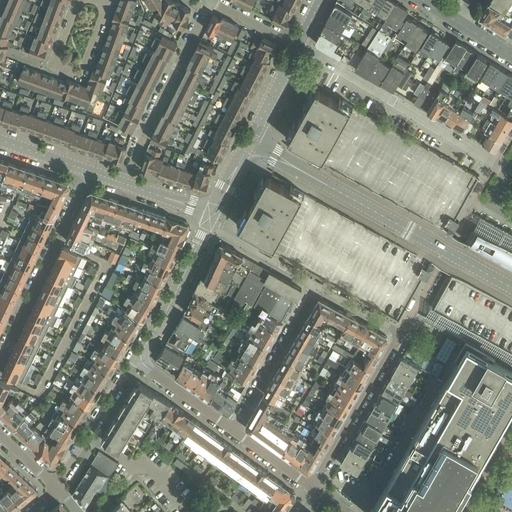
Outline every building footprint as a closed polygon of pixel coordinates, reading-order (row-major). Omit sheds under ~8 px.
[(13,0),(8,0),(6,7),(20,13),(22,8),(27,11),(29,7),(13,0)] [(67,0),(50,0),(49,3),(64,9),(67,0)] [(119,0),(118,3),(133,8),(136,0),(119,0)] [(174,1),(171,0),(163,0),(160,6),(157,13),(161,15),(158,21),(162,23),(174,1)] [(244,0),(242,5),(251,9),(255,0),(244,0)] [(277,0),(277,2),(280,3),(294,10),(296,11),(300,3),(293,0),(284,0),(284,1),(282,0),(277,0)] [(354,12),(360,1),(360,0),(348,0),(348,1),(345,7),(354,12)] [(362,10),(366,12),(372,0),(360,0),(360,1),(365,4),(362,10)] [(372,9),(377,12),(384,0),(372,0),(366,12),(369,14),(372,9)] [(383,22),(396,2),(392,0),(384,0),(377,12),(382,15),(379,20),(383,22)] [(491,0),(489,3),(506,14),(509,16),(511,12),(507,9),(511,4),(504,0),(491,0)] [(174,21),(182,5),(174,1),(162,23),(166,25),(169,19),(174,21)] [(396,2),(383,22),(355,67),(368,75),(378,59),(385,47),(389,49),(394,42),(390,39),(408,10),(396,2)] [(64,9),(49,3),(46,12),(61,17),(64,9)] [(133,8),(118,3),(115,11),(130,17),(133,8)] [(290,18),(294,10),(280,3),(278,8),(272,5),(270,9),(290,18)] [(506,14),(489,3),(480,17),(511,37),(511,17),(509,16),(506,14)] [(335,4),(330,13),(351,26),(356,29),(358,27),(354,25),(356,22),(349,18),(352,14),(335,4)] [(191,9),(182,5),(174,21),(178,23),(176,27),(183,30),(189,18),(187,17),(191,9)] [(6,7),(2,15),(21,23),(23,19),(18,17),(20,13),(6,7)] [(285,27),(290,18),(270,9),(268,13),(274,15),(271,20),(285,27)] [(130,17),(115,11),(112,20),(114,20),(127,25),(130,17)] [(61,17),(46,12),(43,20),(58,26),(61,17)] [(330,13),(326,23),(341,32),(344,27),(349,30),(351,26),(330,13)] [(1,14),(0,17),(0,23),(12,29),(14,25),(20,27),(21,23),(2,15),(1,14)] [(212,39),(216,31),(221,19),(213,15),(206,29),(210,31),(208,36),(212,39)] [(221,40),(231,21),(223,17),(221,19),(216,31),(220,33),(217,38),(221,40)] [(395,36),(405,43),(417,23),(416,23),(417,21),(413,18),(412,20),(407,17),(395,36)] [(58,26),(43,20),(40,29),(55,34),(58,26)] [(127,25),(114,20),(110,29),(125,34),(128,26),(127,25)] [(231,21),(221,40),(225,42),(228,37),(232,39),(239,26),(231,21)] [(0,33),(8,37),(14,39),(16,35),(11,32),(12,29),(0,23),(0,33)] [(321,33),(338,43),(341,45),(343,41),(338,38),(342,33),(341,32),(326,23),(321,33)] [(417,23),(405,43),(416,49),(428,30),(417,23)] [(243,28),(240,34),(248,37),(250,31),(243,28)] [(55,34),(40,29),(37,37),(49,41),(52,42),(55,34)] [(125,34),(110,29),(107,37),(122,43),(125,34)] [(440,37),(431,31),(418,52),(421,54),(423,52),(428,56),(430,52),(440,37)] [(0,60),(6,63),(7,58),(1,57),(3,52),(5,45),(11,47),(13,43),(7,41),(8,37),(0,33),(0,60)] [(334,49),(338,43),(321,33),(317,41),(318,45),(340,58),(342,54),(334,49)] [(173,50),(177,42),(163,35),(161,39),(156,37),(154,41),(173,50)] [(49,41),(37,37),(35,36),(32,45),(46,50),(49,41)] [(122,43),(107,37),(104,46),(119,51),(122,43)] [(255,39),(253,43),(272,53),(276,44),(263,37),(261,42),(255,39)] [(440,37),(430,52),(428,56),(433,59),(432,61),(436,63),(449,43),(440,37)] [(443,60),(454,67),(456,64),(467,46),(456,39),(443,60)] [(173,50),(154,41),(152,45),(157,47),(155,51),(168,58),(169,58),(173,50)] [(196,49),(210,56),(215,59),(217,55),(212,52),(214,48),(200,41),(196,49)] [(246,50),(248,44),(242,42),(240,47),(246,50)] [(254,54),(268,61),(272,53),(253,43),(251,47),(257,49),(254,54)] [(43,59),(46,50),(32,45),(28,54),(43,59)] [(119,51),(104,46),(101,54),(116,60),(119,51)] [(456,64),(454,67),(454,68),(457,70),(461,64),(465,67),(475,52),(467,46),(456,64)] [(196,49),(192,57),(211,67),(213,63),(208,60),(210,56),(196,49)] [(168,58),(155,51),(154,51),(152,55),(147,52),(145,56),(164,66),(168,58)] [(270,62),(268,61),(254,54),(251,52),(249,56),(254,59),(252,63),(266,70),(270,62)] [(490,61),(477,53),(465,73),(478,82),(490,61)] [(116,60),(101,54),(98,62),(113,68),(116,60)] [(391,66),(381,82),(394,90),(410,63),(398,55),(391,66)] [(164,66),(145,56),(143,60),(148,63),(146,67),(160,74),(164,66)] [(188,65),(189,66),(202,72),(204,68),(209,71),(211,67),(192,57),(188,65)] [(368,75),(381,82),(391,66),(378,59),(368,75)] [(484,80),(490,84),(500,67),(490,61),(479,81),(482,83),(484,80)] [(113,68),(98,62),(95,71),(108,76),(109,76),(113,68)] [(245,65),(243,68),(262,78),(266,70),(252,63),(250,67),(245,65)] [(185,74),(204,84),(206,80),(201,77),(203,73),(202,72),(189,66),(185,74)] [(18,82),(26,85),(32,70),(23,67),(18,82)] [(160,74),(146,67),(144,71),(139,68),(137,72),(156,82),(160,74)] [(495,95),(508,72),(500,67),(490,84),(495,86),(491,93),(495,95)] [(244,79),(258,86),(262,78),(243,68),(241,72),(246,75),(244,79)] [(35,88),(40,73),(32,70),(26,85),(35,88)] [(108,76),(95,71),(93,70),(90,79),(104,84),(108,76)] [(413,81),(412,80),(415,75),(407,71),(398,85),(406,90),(409,85),(411,86),(413,81)] [(156,82),(137,72),(135,76),(140,79),(138,83),(151,90),(156,82)] [(502,91),(507,94),(511,85),(511,74),(508,72),(495,95),(499,97),(502,91)] [(44,91),(49,76),(40,73),(35,88),(44,91)] [(185,74),(181,83),(195,90),(197,85),(202,88),(204,84),(185,74)] [(52,94),(57,79),(49,76),(44,91),(52,94)] [(66,82),(57,79),(52,94),(61,97),(61,95),(66,82)] [(104,84),(90,79),(87,87),(86,88),(94,90),(101,93),(104,84)] [(235,80),(233,84),(252,94),(254,95),(258,86),(244,79),(242,83),(235,80)] [(70,98),(75,83),(66,80),(66,82),(61,95),(70,98)] [(78,101),(84,86),(75,83),(70,98),(78,101)] [(131,84),(128,88),(147,98),(151,90),(138,83),(136,87),(131,84)] [(181,83),(177,91),(196,100),(198,97),(192,94),(195,90),(181,83)] [(235,95),(248,102),(252,94),(233,84),(231,88),(237,91),(235,95)] [(86,88),(87,87),(84,86),(78,101),(89,104),(94,90),(86,88)] [(437,95),(424,87),(414,103),(427,110),(433,100),(437,95)] [(147,98),(128,88),(126,92),(132,95),(130,99),(143,106),(147,98)] [(441,88),(433,100),(427,110),(436,116),(449,94),(441,88)] [(314,154),(342,104),(341,104),(316,90),(304,111),(307,112),(303,120),(300,119),(288,140),(313,154),(314,154)] [(194,104),(196,100),(177,91),(173,99),(186,106),(188,102),(194,104)] [(449,94),(436,116),(444,120),(453,106),(448,103),(452,97),(449,94)] [(227,97),(225,100),(244,110),(248,102),(235,95),(232,99),(227,97)] [(127,108),(140,115),(145,107),(143,106),(130,99),(126,97),(124,101),(129,104),(127,108)] [(168,107),(187,116),(189,113),(184,110),(186,106),(173,99),(168,107)] [(0,105),(0,121),(1,122),(8,102),(4,100),(2,106),(0,105)] [(228,107),(226,112),(240,119),(244,110),(225,100),(223,105),(228,107)] [(265,241),(263,244),(267,247),(277,252),(285,256),(284,257),(285,258),(286,257),(297,264),(298,265),(298,264),(310,271),(309,271),(311,272),(311,271),(322,278),(323,279),(323,278),(335,285),(336,286),(336,285),(347,292),(348,293),(348,292),(360,299),(361,300),(361,299),(373,306),(372,306),(373,307),(374,306),(385,313),(386,314),(386,313),(398,320),(397,320),(399,321),(399,320),(400,319),(406,308),(407,307),(406,307),(423,277),(427,279),(434,266),(432,264),(442,245),(449,233),(452,235),(459,221),(455,219),(472,189),(472,190),(473,189),(472,188),(479,177),(480,176),(479,176),(478,175),(467,169),(467,168),(466,168),(465,168),(454,162),(454,161),(453,161),(441,155),(442,155),(440,154),(429,148),(428,147),(416,141),(415,140),(404,134),(403,133),(402,133),(391,127),(390,126),(378,120),(379,120),(377,119),(366,113),(343,100),(341,104),(342,104),(314,154),(313,154),(312,157),(323,164),(333,169),(333,170),(406,210),(399,221),(388,240),(306,194),(295,188),(293,191),(265,241)] [(13,103),(8,102),(1,122),(10,125),(15,110),(11,109),(13,103)] [(453,106),(444,120),(452,125),(463,107),(465,104),(461,102),(457,108),(453,106)] [(15,110),(10,125),(18,128),(19,127),(26,107),(22,106),(20,112),(15,110)] [(30,109),(26,107),(19,127),(27,130),(32,115),(28,114),(30,109)] [(186,120),(187,116),(168,107),(164,115),(177,121),(178,122),(180,118),(186,120)] [(473,113),(463,107),(452,125),(462,132),(473,113)] [(509,130),(511,125),(511,119),(492,107),(490,112),(492,113),(489,118),(494,120),(494,121),(509,130)] [(118,113),(136,123),(140,115),(127,108),(125,112),(120,109),(118,113)] [(37,117),(32,115),(27,130),(36,133),(43,113),(39,111),(37,117)] [(219,113),(217,117),(236,127),(240,119),(226,112),(224,116),(219,113)] [(43,113),(36,133),(44,136),(49,121),(45,120),(47,114),(43,113)] [(136,123),(118,113),(116,117),(121,120),(118,124),(132,131),(136,123)] [(163,115),(159,123),(178,132),(180,128),(175,126),(177,121),(164,115),(163,115)] [(54,123),(49,121),(44,136),(53,139),(60,119),(56,117),(54,123)] [(220,123),(218,128),(232,135),(236,127),(217,117),(215,121),(220,123)] [(60,119),(53,139),(61,142),(66,127),(62,126),(64,120),(60,119)] [(488,133),(502,142),(509,130),(494,121),(493,122),(490,121),(484,131),(488,133)] [(155,131),(169,138),(171,133),(176,136),(178,132),(159,123),(155,131)] [(71,129),(66,127),(61,142),(70,145),(77,125),(73,124),(71,129)] [(70,145),(69,146),(78,149),(83,134),(79,133),(81,127),(77,125),(70,145)] [(232,135),(218,128),(216,132),(211,129),(209,133),(215,137),(228,143),(232,135)] [(88,136),(83,134),(78,149),(87,152),(94,132),(90,130),(88,136)] [(174,141),(169,138),(155,131),(151,139),(164,146),(167,141),(172,144),(174,141)] [(94,132),(87,152),(95,155),(100,140),(96,139),(98,133),(94,132)] [(502,142),(488,133),(482,143),(494,150),(494,151),(495,151),(496,151),(497,151),(497,150),(498,150),(498,149),(502,142)] [(105,142),(100,140),(95,155),(104,158),(104,156),(110,141),(111,137),(107,136),(105,142)] [(110,141),(104,156),(113,159),(120,138),(116,137),(114,142),(110,141)] [(208,138),(206,142),(225,152),(229,144),(228,143),(215,137),(213,141),(208,138)] [(124,140),(120,138),(113,159),(121,162),(127,147),(122,145),(124,140)] [(221,160),(225,152),(206,142),(204,146),(209,149),(207,153),(221,160)] [(141,168),(150,171),(157,151),(152,149),(150,155),(146,153),(141,168)] [(161,152),(157,151),(150,171),(158,174),(163,159),(159,158),(161,152)] [(163,159),(158,174),(158,176),(166,179),(171,165),(167,163),(169,158),(164,156),(163,159)] [(9,163),(0,159),(0,186),(0,187),(9,163)] [(171,165),(166,179),(175,182),(181,162),(178,161),(176,166),(171,165)] [(186,164),(181,162),(175,182),(183,185),(188,171),(184,169),(186,164)] [(11,189),(19,166),(9,163),(0,187),(6,189),(6,187),(11,189)] [(199,168),(193,186),(205,190),(214,166),(205,163),(203,169),(199,168)] [(28,169),(19,166),(11,189),(20,192),(21,189),(28,169)] [(188,171),(183,185),(192,188),(193,186),(199,168),(195,167),(193,172),(188,171)] [(28,169),(21,189),(20,192),(20,193),(25,194),(30,195),(37,173),(28,169)] [(47,176),(37,173),(30,195),(34,197),(35,193),(40,195),(42,190),(47,176)] [(42,190),(54,194),(55,194),(59,180),(47,176),(42,190)] [(293,191),(292,191),(267,177),(256,198),(259,200),(254,208),(251,206),(240,227),(264,241),(265,241),(293,191)] [(54,194),(52,199),(61,204),(70,187),(68,183),(59,180),(55,194),(54,194)] [(89,193),(75,222),(84,226),(92,210),(95,211),(100,195),(92,192),(89,193)] [(100,195),(95,211),(94,214),(99,216),(98,220),(102,221),(110,198),(100,195)] [(119,201),(110,198),(102,221),(106,222),(107,218),(113,220),(119,201)] [(54,220),(61,204),(52,199),(46,210),(42,208),(40,213),(54,220)] [(128,204),(119,201),(113,220),(118,222),(117,226),(121,227),(128,204)] [(131,227),(134,220),(138,208),(128,204),(121,227),(124,229),(126,225),(131,227)] [(134,220),(163,230),(167,218),(138,208),(134,220)] [(54,220),(34,211),(29,222),(48,231),(54,220)] [(172,234),(169,242),(180,247),(188,228),(187,225),(167,218),(163,230),(163,231),(172,234)] [(48,231),(29,222),(24,232),(44,241),(48,231)] [(75,222),(71,231),(93,242),(95,238),(91,236),(94,231),(84,226),(75,222)] [(452,275),(433,308),(511,351),(511,248),(478,229),(469,245),(452,275)] [(91,245),(93,242),(71,231),(66,240),(87,250),(90,244),(91,245)] [(44,241),(24,232),(19,241),(39,251),(44,241)] [(152,245),(176,256),(180,247),(169,242),(161,238),(160,238),(157,243),(154,241),(152,245)] [(15,250),(19,241),(14,239),(11,248),(15,250)] [(39,251),(19,241),(15,251),(35,261),(39,251)] [(215,257),(215,258),(234,269),(238,262),(239,263),(243,256),(221,243),(218,251),(217,251),(214,256),(215,257)] [(154,250),(151,256),(172,265),(176,256),(152,245),(150,249),(154,250)] [(78,255),(78,254),(63,247),(58,257),(78,266),(82,257),(78,255)] [(109,259),(116,262),(120,253),(113,250),(109,259)] [(10,261),(30,270),(35,261),(15,251),(10,261)] [(122,256),(120,263),(128,265),(130,258),(122,256)] [(145,259),(143,263),(167,274),(172,265),(151,256),(149,261),(145,259)] [(78,266),(58,257),(54,266),(73,276),(74,276),(78,266)] [(239,271),(234,269),(215,258),(213,262),(212,261),(209,267),(210,268),(234,282),(239,271)] [(5,271),(25,280),(30,270),(10,261),(5,271)] [(143,263),(139,272),(143,274),(163,284),(167,274),(143,263)] [(73,276),(54,266),(49,276),(69,285),(69,286),(72,287),(77,277),(74,276),(73,276)] [(210,268),(205,279),(226,292),(227,293),(234,282),(210,268)] [(21,290),(25,280),(5,271),(1,280),(21,290)] [(113,271),(103,294),(110,297),(120,274),(113,271)] [(301,289),(270,271),(252,303),(260,308),(283,321),(301,289)] [(136,278),(135,282),(159,293),(163,284),(143,274),(140,280),(136,278)] [(64,295),(69,286),(69,285),(49,276),(44,286),(64,295)] [(196,290),(212,300),(213,298),(217,300),(220,294),(224,296),(226,292),(205,279),(201,277),(196,290)] [(0,292),(16,300),(21,290),(1,280),(0,282),(0,292)] [(135,292),(154,303),(155,301),(159,293),(135,282),(133,285),(137,287),(135,292)] [(59,305),(64,295),(44,286),(40,295),(59,305)] [(196,290),(191,301),(206,311),(209,306),(216,310),(220,305),(212,300),(196,290)] [(16,300),(0,292),(0,303),(11,309),(16,300)] [(128,294),(126,298),(149,312),(154,303),(135,292),(132,297),(128,294)] [(55,315),(59,305),(40,295),(35,305),(55,315)] [(143,320),(149,312),(126,298),(124,301),(128,303),(124,309),(143,320)] [(318,301),(309,317),(320,323),(324,316),(326,318),(332,307),(321,300),(318,301)] [(210,313),(206,311),(191,301),(185,312),(200,321),(199,323),(207,328),(211,321),(207,318),(210,313)] [(0,315),(7,319),(11,309),(0,303),(0,315)] [(35,305),(30,315),(50,324),(50,325),(53,326),(58,316),(55,315),(35,305)] [(107,312),(114,317),(137,331),(142,322),(123,310),(120,315),(117,313),(118,312),(110,307),(107,312)] [(326,318),(344,328),(351,317),(332,307),(326,318)] [(262,314),(259,319),(278,330),(283,321),(260,308),(258,312),(262,314)] [(45,334),(50,325),(50,324),(30,315),(26,325),(45,334)] [(184,315),(178,326),(191,334),(200,340),(204,335),(197,330),(200,325),(184,315)] [(137,331),(114,317),(112,320),(116,322),(113,328),(131,339),(137,331)] [(304,325),(325,337),(325,336),(334,341),(335,338),(327,334),(330,329),(320,323),(309,317),(304,325)] [(351,317),(344,328),(340,335),(346,338),(344,341),(348,343),(360,322),(351,317)] [(250,326),(273,339),(278,330),(259,319),(256,325),(252,322),(250,326)] [(353,342),(359,345),(369,327),(360,322),(348,343),(351,345),(353,342)] [(26,325),(21,334),(41,344),(45,334),(26,325)] [(323,340),(325,337),(304,325),(299,333),(317,343),(320,339),(323,340)] [(188,339),(191,334),(178,326),(169,340),(189,353),(194,346),(191,343),(192,341),(188,339)] [(252,331),(249,337),(268,347),(273,339),(250,326),(248,329),(252,331)] [(131,339),(113,328),(112,327),(109,332),(106,330),(104,334),(126,348),(131,339)] [(363,351),(366,354),(379,332),(369,327),(359,345),(364,348),(363,351)] [(387,337),(379,332),(366,354),(365,356),(368,358),(365,364),(372,368),(388,340),(387,337)] [(315,348),(317,343),(299,333),(295,341),(316,353),(318,350),(315,348)] [(36,354),(41,344),(21,334),(16,344),(36,354)] [(126,348),(104,334),(102,337),(105,339),(102,345),(121,357),(126,348)] [(240,343),(263,356),(268,347),(249,337),(246,342),(242,339),(240,343)] [(295,341),(290,349),(308,359),(311,355),(314,357),(316,353),(295,341)] [(242,348),(239,354),(258,365),(263,356),(240,343),(238,346),(242,348)] [(511,405),(511,368),(468,343),(370,511),(450,511),(455,505),(511,405)] [(36,354),(16,344),(12,354),(31,363),(36,354)] [(121,357),(102,345),(99,350),(95,347),(93,351),(116,365),(121,357)] [(155,362),(164,367),(176,348),(172,346),(171,348),(166,345),(155,362)] [(180,351),(176,348),(164,367),(176,375),(184,363),(181,361),(184,356),(178,353),(180,351)] [(311,361),(308,359),(290,349),(285,358),(303,368),(306,363),(309,365),(311,361)] [(116,365),(93,351),(91,354),(95,356),(91,362),(111,373),(116,365)] [(31,363),(12,354),(7,364),(27,373),(31,363)] [(230,360),(253,373),(258,365),(239,354),(236,359),(232,356),(230,360)] [(299,374),(303,368),(285,358),(280,367),(301,379),(303,376),(299,374)] [(399,364),(397,367),(414,376),(419,368),(402,358),(400,359),(398,362),(399,364)] [(111,373),(91,362),(88,359),(82,368),(105,382),(111,373)] [(248,382),(253,373),(230,360),(228,363),(232,366),(229,371),(248,382)] [(355,360),(349,370),(365,379),(371,370),(364,365),(355,360)] [(184,362),(184,363),(176,375),(175,376),(184,382),(192,368),(193,367),(184,362)] [(432,372),(438,375),(443,366),(437,362),(432,372)] [(105,382),(82,368),(75,363),(71,368),(79,373),(77,376),(81,378),(100,390),(105,382)] [(27,373),(7,364),(2,374),(17,381),(17,380),(22,383),(27,373)] [(299,383),(301,379),(280,367),(275,376),(292,386),(295,381),(299,383)] [(392,375),(409,385),(414,376),(397,367),(397,368),(395,368),(393,371),(394,372),(392,375)] [(201,374),(192,368),(184,382),(193,389),(201,374)] [(365,379),(349,370),(347,369),(344,374),(340,372),(338,376),(360,388),(365,379)] [(201,395),(214,373),(210,371),(208,375),(203,371),(201,374),(193,389),(201,395)] [(209,401),(218,386),(220,383),(215,379),(217,375),(214,373),(201,395),(209,401)] [(404,394),(409,385),(392,375),(392,376),(390,376),(388,379),(389,381),(387,384),(404,394)] [(100,390),(81,378),(77,376),(72,385),(95,399),(100,390)] [(289,392),(292,386),(275,376),(269,385),(291,397),(292,394),(289,392)] [(340,381),(337,387),(355,397),(360,388),(338,376),(337,379),(340,381)] [(0,380),(0,396),(5,398),(7,392),(13,395),(18,389),(0,380)] [(70,395),(89,407),(95,399),(72,385),(67,382),(64,386),(69,389),(70,388),(73,390),(70,395)] [(102,440),(119,450),(149,401),(155,405),(151,412),(152,413),(162,397),(138,382),(102,440)] [(398,403),(404,394),(387,384),(387,385),(385,385),(383,388),(384,390),(382,393),(398,403)] [(289,401),(291,397),(269,385),(264,394),(282,404),(285,399),(289,401)] [(218,386),(209,401),(219,408),(228,393),(218,386)] [(328,394),(349,406),(355,397),(337,387),(333,393),(330,390),(328,394)] [(230,414),(238,400),(232,396),(235,392),(230,389),(228,393),(219,408),(227,414),(228,414),(229,414),(230,414)] [(377,402),(393,411),(398,403),(382,393),(382,394),(380,394),(378,397),(379,399),(377,402)] [(329,400),(326,405),(344,415),(349,406),(328,394),(326,398),(329,400)] [(62,402),(84,416),(89,407),(70,395),(67,400),(64,398),(62,402)] [(270,400),(263,396),(247,424),(247,428),(255,434),(267,413),(270,409),(266,407),(270,400)] [(162,397),(152,413),(156,416),(154,420),(157,422),(171,403),(162,397)] [(0,412),(0,416),(5,421),(22,403),(19,401),(17,404),(12,399),(6,405),(0,412)] [(60,412),(79,424),(84,416),(62,402),(59,405),(63,407),(60,412)] [(372,411),(388,420),(393,411),(377,402),(376,403),(374,403),(373,406),(374,408),(372,411)] [(25,406),(22,403),(5,421),(13,428),(27,413),(22,409),(25,406)] [(179,409),(171,403),(157,422),(161,424),(163,421),(168,425),(179,409)] [(317,412),(339,425),(344,415),(326,405),(323,411),(319,409),(317,412)] [(187,415),(179,409),(168,425),(172,429),(170,431),(174,434),(187,415)] [(51,419),(74,433),(79,424),(60,412),(56,410),(51,419)] [(383,429),(390,433),(392,429),(385,425),(388,420),(372,411),(369,412),(368,414),(368,417),(367,419),(383,429)] [(334,434),(339,425),(317,412),(315,415),(319,418),(316,423),(334,434)] [(263,440),(273,422),(276,418),(267,413),(255,434),(263,440)] [(184,437),(195,420),(187,415),(174,434),(177,436),(179,433),(184,437)] [(14,429),(25,439),(35,428),(28,422),(29,421),(25,418),(14,429)] [(263,440),(272,446),(285,424),(276,418),(273,422),(263,440)] [(74,433),(51,419),(49,422),(53,424),(49,429),(59,435),(56,441),(54,440),(51,444),(52,444),(44,457),(51,463),(55,463),(74,433)] [(361,429),(378,438),(383,429),(367,419),(366,420),(364,421),(362,424),(363,426),(361,429)] [(195,420),(184,437),(188,440),(186,443),(190,445),(203,426),(195,420)] [(322,437),(320,441),(327,445),(334,434),(316,423),(314,427),(318,429),(315,433),(322,437)] [(292,435),(285,431),(288,425),(285,424),(272,446),(282,453),(292,436),(292,435)] [(203,426),(190,445),(193,448),(195,445),(200,449),(212,432),(203,426)] [(35,449),(45,438),(46,437),(42,433),(41,434),(35,428),(25,439),(35,449)] [(358,434),(356,437),(373,447),(378,438),(361,429),(359,430),(357,432),(358,434)] [(206,457),(220,438),(212,432),(200,449),(205,452),(203,455),(206,457)] [(292,436),(282,453),(290,459),(303,437),(299,435),(297,439),(292,436)] [(290,459),(299,466),(309,447),(304,444),(307,439),(303,437),(290,459)] [(353,443),(351,446),(368,456),(373,447),(356,437),(356,438),(354,438),(352,441),(353,443)] [(52,444),(51,444),(45,438),(35,449),(44,457),(52,444)] [(220,438),(206,457),(209,460),(211,457),(216,460),(228,444),(220,438)] [(310,447),(309,447),(299,466),(307,472),(312,471),(327,445),(320,441),(315,450),(310,447)] [(219,467),(222,469),(236,450),(228,444),(216,460),(221,464),(219,467)] [(348,452),(346,455),(362,464),(368,456),(351,446),(351,447),(349,447),(347,450),(348,452)] [(244,456),(236,450),(222,469),(226,471),(228,469),(233,472),(244,456)] [(73,494),(85,508),(91,498),(93,499),(95,496),(93,495),(98,488),(105,492),(113,478),(110,477),(119,463),(100,451),(73,494)] [(357,473),(362,464),(346,455),(346,456),(344,456),(342,459),(343,461),(341,464),(357,473)] [(245,457),(244,456),(233,472),(239,477),(237,480),(240,482),(254,463),(245,457)] [(2,458),(0,459),(0,475),(1,474),(2,473),(10,464),(6,460),(5,461),(2,458)] [(209,490),(213,486),(177,458),(174,462),(209,490)] [(262,469),(254,463),(240,482),(244,485),(246,482),(251,485),(262,469)] [(10,464),(2,473),(1,474),(5,478),(8,475),(15,481),(17,483),(24,477),(10,464)] [(253,491),(257,494),(270,475),(262,469),(251,485),(255,488),(253,491)] [(278,481),(270,475),(257,494),(260,496),(262,493),(267,497),(278,481)] [(24,477),(17,483),(30,498),(37,492),(37,489),(24,477)] [(496,503),(499,498),(511,505),(511,481),(510,480),(511,477),(510,477),(496,502),(496,503)] [(17,483),(15,481),(13,483),(14,485),(9,489),(22,504),(26,501),(25,500),(28,497),(29,498),(30,498),(17,483)] [(278,481),(267,497),(271,500),(269,503),(273,506),(273,505),(286,487),(278,481)] [(22,504),(9,489),(5,493),(0,487),(0,494),(13,510),(16,507),(17,508),(22,504)] [(277,508),(273,511),(283,511),(295,497),(294,493),(286,487),(273,505),(277,508)] [(9,511),(13,510),(0,494),(0,510),(1,511),(9,511)] [(130,511),(121,500),(107,511),(130,511)] [(67,511),(60,503),(49,511),(67,511)]
